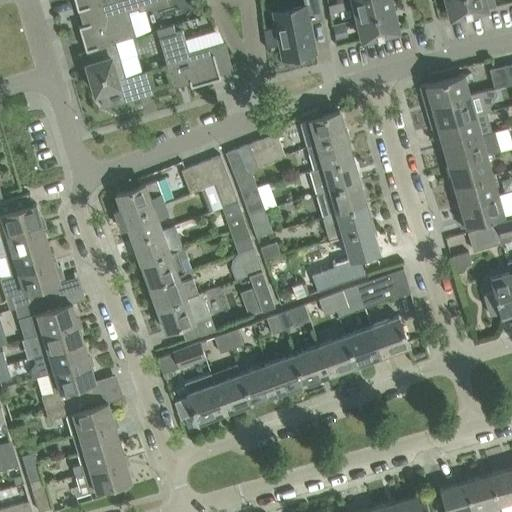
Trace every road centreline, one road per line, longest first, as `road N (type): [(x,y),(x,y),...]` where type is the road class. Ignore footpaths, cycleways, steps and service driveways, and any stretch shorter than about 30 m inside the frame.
road 1 (residential): [(82,185),(373,72)]
road 2 (residential): [(455,365),(373,72)]
road 3 (residential): [(455,365),(172,463)]
road 4 (residential): [(172,463),(79,214),(82,185)]
road 5 (residential): [(207,503),(471,429)]
road 6 (residential): [(373,72),(511,39)]
